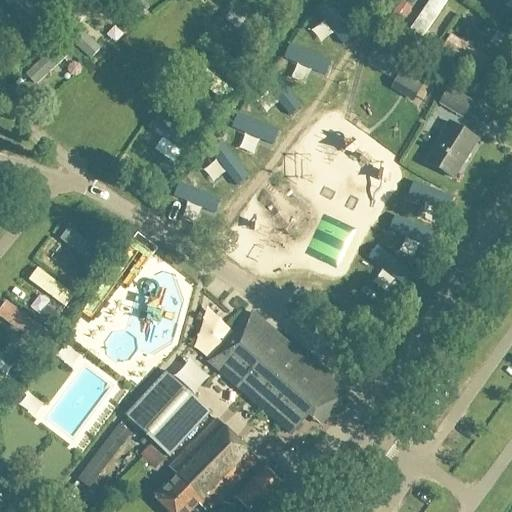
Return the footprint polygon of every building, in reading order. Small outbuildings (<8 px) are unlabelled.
[(438,29),(450,0),(429,0),(421,21),(438,29)] [(355,37),(329,2),(317,10),(343,46),(355,37)] [(58,25),(96,59),(105,48),(68,15),(58,25)] [(331,62),(291,45),(285,59),(326,76),(331,62)] [(46,80),(63,52),(53,46),(36,74),(46,80)] [(302,107),(274,73),(263,82),(290,116),(302,107)] [(85,78),(74,92),(82,99),(93,85),(85,78)] [(464,119),(475,104),(450,88),(438,104),(464,119)] [(279,132),(238,114),(233,128),(273,145),(279,132)] [(99,130),(92,123),(79,138),(87,144),(99,130)] [(453,179),(478,140),(450,123),(426,162),(453,179)] [(158,150),(179,163),(187,151),(166,137),(158,150)] [(248,178),(221,143),(210,152),(237,186),(248,178)] [(295,186),(264,175),(258,193),(289,203),(295,186)] [(220,200),(180,183),(174,197),(215,213),(220,200)] [(452,198),(414,183),(409,196),(447,211),(452,198)] [(434,232),(396,216),(390,229),(428,245),(434,232)] [(280,246),(251,226),(239,244),(268,264),(280,246)] [(150,259),(158,249),(138,234),(123,254),(143,269),(143,268),(140,266),(147,257),(150,259)] [(410,271),(377,246),(369,258),(402,283),(410,271)] [(362,298),(377,265),(349,253),(335,285),(362,298)] [(72,308),(79,299),(39,271),(32,280),(72,308)] [(0,313),(0,316),(13,322),(20,307),(6,300),(0,313)] [(364,331),(370,323),(359,315),(353,323),(364,331)] [(331,414),(343,400),(343,392),(275,333),(271,338),(247,318),(234,333),(245,342),(219,372),(292,435),(309,414),(322,425),(331,414)] [(0,401),(5,404),(19,377),(0,366),(0,401)] [(125,417),(170,457),(210,413),(166,373),(125,417)] [(212,510),(259,461),(218,420),(170,469),(178,477),(167,489),(164,486),(155,496),(158,498),(156,500),(168,511),(192,511),(200,505),(207,511),(211,508),(212,510)] [(127,472),(136,464),(125,453),(117,461),(127,472)] [(250,511),(280,482),(266,468),(236,498),(249,511),(250,511)] [(382,472),(373,484),(382,491),(383,489),(389,480),(391,479),(382,472)]
